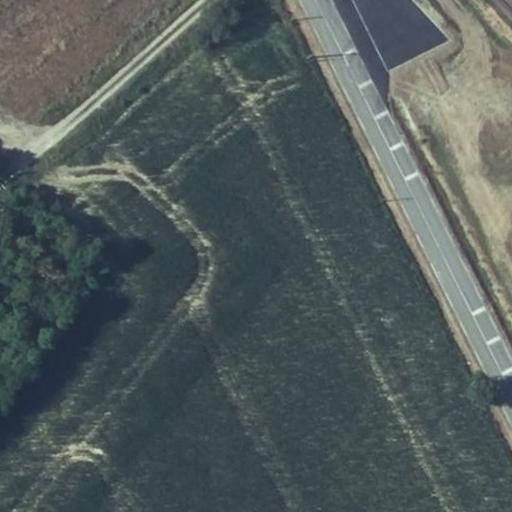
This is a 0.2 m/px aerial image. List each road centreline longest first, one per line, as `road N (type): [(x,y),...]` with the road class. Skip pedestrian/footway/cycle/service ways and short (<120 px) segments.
road 1 (unclassified): [(315,0),(511,396)]
road 2 (unclassified): [(0,180),(211,0)]
